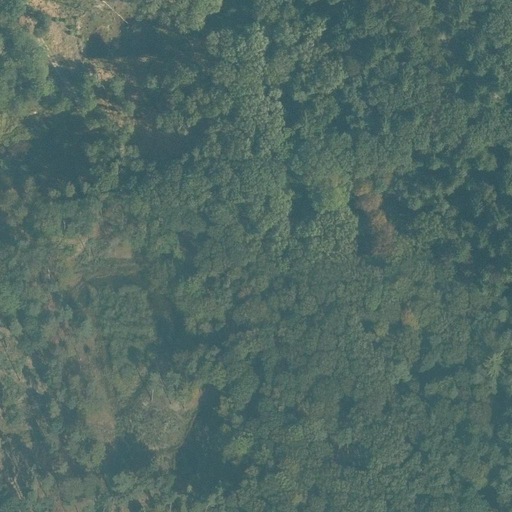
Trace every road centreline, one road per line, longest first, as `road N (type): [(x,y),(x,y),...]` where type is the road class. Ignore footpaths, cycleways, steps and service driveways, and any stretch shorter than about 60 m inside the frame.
road 1 (track): [(5,0),(118,178),(336,132)]
road 2 (track): [(262,511),(210,352),(118,178)]
